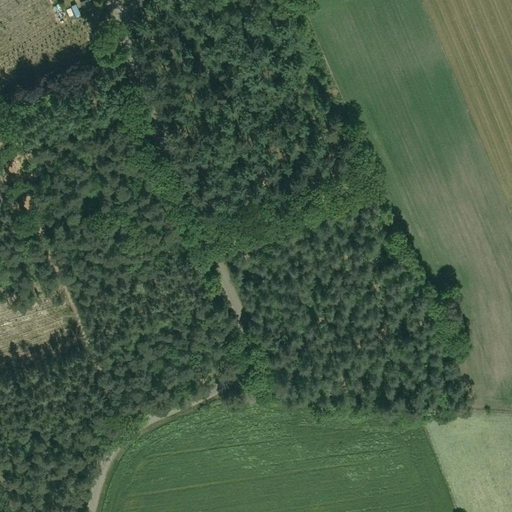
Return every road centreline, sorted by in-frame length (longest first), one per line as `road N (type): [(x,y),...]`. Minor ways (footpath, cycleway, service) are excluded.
road 1 (unclassified): [(90,511),(120,437),(226,381),(244,343),(239,314),(129,58),(124,22),(137,0)]
road 2 (track): [(202,229),(367,169)]
